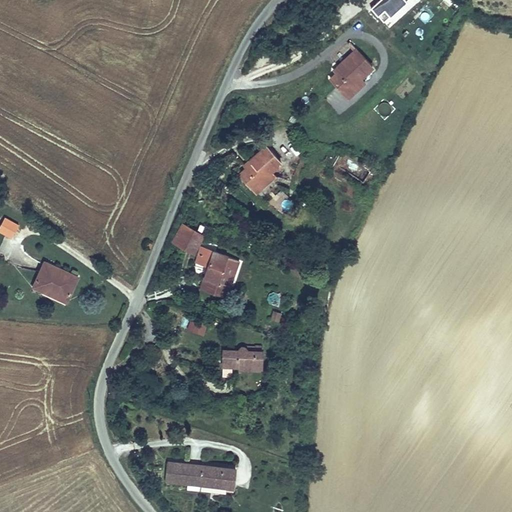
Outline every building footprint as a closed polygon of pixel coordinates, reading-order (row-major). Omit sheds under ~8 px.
[(344,0),(327,18),(339,29),(361,6),(355,0),(344,0)] [(408,0),(377,0),(370,7),(384,22),(408,0)] [(361,88),(378,74),(391,63),(375,44),(356,58),(359,65),(354,68),(347,73),(361,88)] [(359,65),(356,58),(350,64),(354,68),(359,65)] [(382,79),(378,74),(361,88),(366,93),(382,79)] [(245,167),(257,182),(276,168),(287,159),(273,141),(262,149),(264,153),(245,167)] [(346,157),(339,151),(326,169),(333,173),(346,157)] [(276,168),(257,182),(262,188),(281,175),(276,168)] [(270,203),(286,212),(294,198),(278,189),(270,203)] [(0,231),(12,238),(19,223),(2,215),(0,219),(0,231)] [(210,230),(189,226),(185,246),(205,250),(210,230)] [(246,287),(248,282),(257,255),(216,245),(212,260),(224,263),(218,285),(239,290),(246,287)] [(83,295),(94,274),(61,256),(48,281),(57,286),(56,288),(80,300),(83,295)] [(269,292),(269,303),(280,303),(280,292),(269,292)] [(291,319),(294,311),(284,308),(282,317),(291,319)] [(279,321),(282,312),(272,310),(270,319),(279,321)] [(237,328),(239,323),(225,318),(224,322),(237,328)] [(190,319),(186,329),(203,335),(207,324),(190,319)] [(235,346),(235,357),(251,358),(251,362),(272,362),(272,347),(264,347),(264,342),(251,341),(249,346),(235,346)] [(179,477),(224,480),(237,481),(238,466),(228,464),(228,462),(179,458),(179,477)] [(237,481),(224,480),(224,486),(247,486),(247,463),(228,462),(228,464),(238,466),(237,481)]
